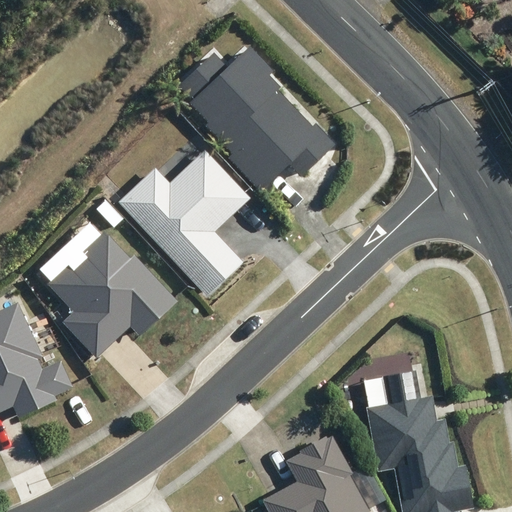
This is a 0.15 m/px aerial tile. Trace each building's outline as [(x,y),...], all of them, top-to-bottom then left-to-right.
[(301,178),(336,144),(316,124),(313,127),(278,91),(281,88),(270,76),(275,71),(251,47),(228,68),(214,53),(179,87),(193,102),(190,105),(208,124),(206,127),(232,154),(228,159),(260,192),(275,177),(276,178),(289,165),(301,178)] [(156,169),(119,203),(207,296),(244,262),(216,232),(252,199),(206,151),(170,184),(156,169)] [(74,313),(63,323),(98,359),(131,328),(141,338),(179,302),(135,255),(131,259),(105,232),(83,253),(88,258),(75,271),(69,265),(48,285),(74,313)] [(19,303),(0,312),(0,413),(14,407),(19,419),(58,401),(56,397),(75,388),(62,361),(44,369),(40,360),(45,357),(19,303)] [(436,421),(432,396),(365,407),(377,472),(394,469),(401,511),(460,511),(460,509),(472,507),(465,465),(458,467),(454,440),(450,441),(446,419),(436,421)] [(327,437),(326,435),(299,450),(300,453),(286,461),(297,481),(262,500),(268,511),(371,511),(351,474),(353,472),(332,434),(327,437)]
